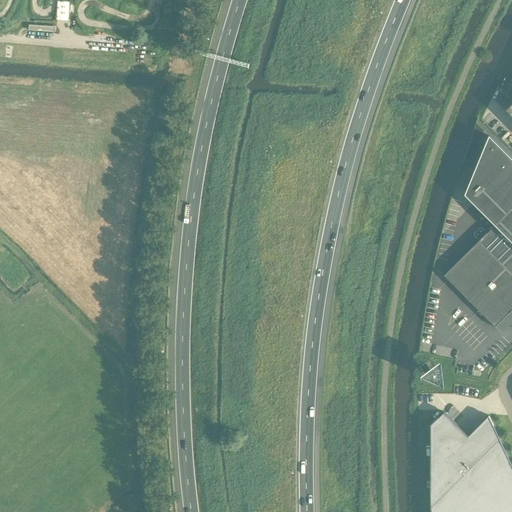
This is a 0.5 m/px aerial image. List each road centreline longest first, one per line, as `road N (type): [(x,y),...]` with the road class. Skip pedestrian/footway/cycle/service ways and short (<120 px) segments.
road 1 (motorway): [(307,511),(310,371),(334,207),(403,0)]
road 2 (motorway): [(239,0),(215,78),(188,238),(181,329),(191,511)]
